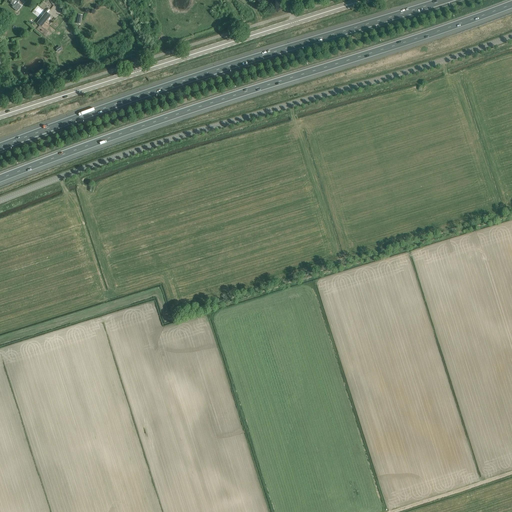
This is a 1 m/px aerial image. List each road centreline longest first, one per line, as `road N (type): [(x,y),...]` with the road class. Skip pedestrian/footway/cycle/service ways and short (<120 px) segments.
road 1 (motorway): [(0,178),(511,4)]
road 2 (unclassified): [(0,200),(136,150),(511,36)]
road 3 (motorway): [(443,0),(0,146)]
road 4 (tertiary): [(0,117),(365,0)]
road 5 (track): [(511,214),(167,318)]
